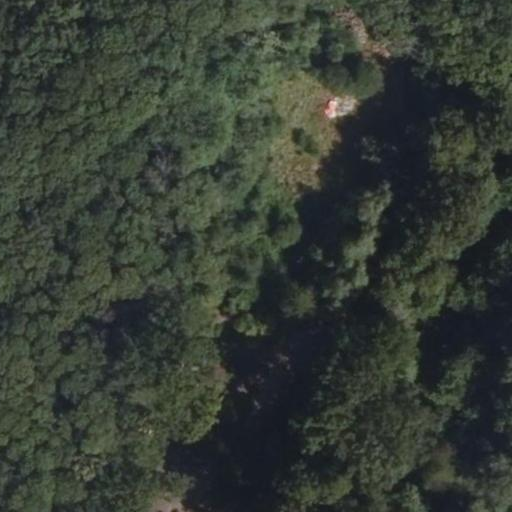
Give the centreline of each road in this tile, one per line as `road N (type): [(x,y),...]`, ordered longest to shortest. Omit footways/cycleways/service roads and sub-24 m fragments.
road 1 (residential): [(184,511),(224,431),(297,333)]
road 2 (track): [(511,42),(384,0)]
